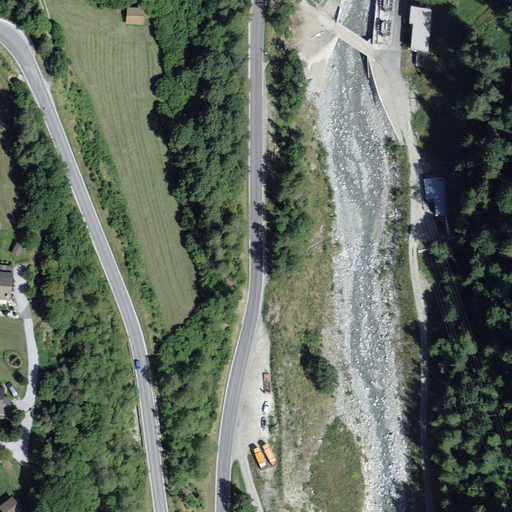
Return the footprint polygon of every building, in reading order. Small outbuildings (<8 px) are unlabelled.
[(411,49),(430,49),(431,6),(411,5),(410,22),(412,22),(411,49)] [(155,11),(135,10),(134,25),(154,26),(155,11)] [(439,200),(437,182),(419,183),(421,202),(439,200)] [(21,274),(0,272),(0,297),(18,300),(21,274)] [(18,391),(0,388),(0,416),(14,418),(18,391)] [(30,511),(22,498),(6,508),(8,511),(30,511)]
